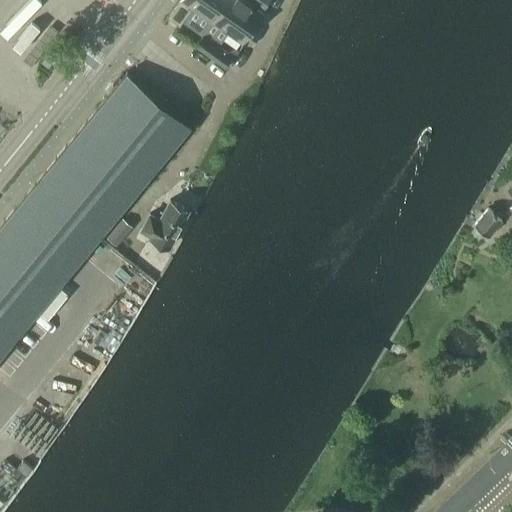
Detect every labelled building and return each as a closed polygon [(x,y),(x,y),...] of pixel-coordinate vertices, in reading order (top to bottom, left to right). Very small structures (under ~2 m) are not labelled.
[(182,0),(170,18),(181,26),(194,8),(212,20),(225,0),(182,0)] [(225,0),(212,20),(202,33),(204,34),(218,45),(228,31),(243,41),(262,12),(244,0),(225,0)] [(204,34),(196,45),(225,66),(233,55),(218,45),(204,34)] [(0,354),(95,240),(99,235),(134,192),(190,124),(127,72),(126,72),(126,71),(0,224),(0,354)] [(150,237),(167,246),(186,210),(169,200),(159,219),(149,214),(141,229),(150,235),(150,237)] [(488,207),(475,223),(489,235),(502,218),(488,207)] [(106,236),(117,245),(132,226),(121,217),(106,236)] [(60,285),(39,310),(48,317),(69,293),(60,285)]
